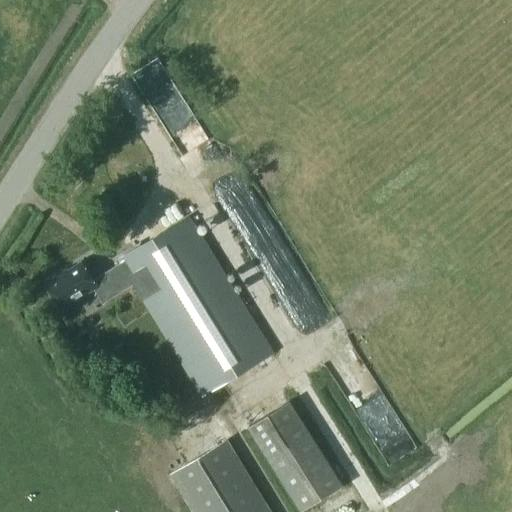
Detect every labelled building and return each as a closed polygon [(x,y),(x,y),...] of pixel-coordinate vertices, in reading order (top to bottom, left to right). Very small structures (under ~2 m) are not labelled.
[(119,259),(121,262),(135,285),(203,395),(273,353),(189,216),(119,259)] [(92,298),(73,266),(45,284),(69,323),(82,315),(93,332),(123,313),(107,289),(92,298)] [(162,354),(135,309),(108,325),(131,363),(147,353),(151,361),(162,354)] [(248,426),(302,511),(344,485),(291,399),(248,426)] [(387,463),(417,450),(402,417),(372,430),(387,463)] [(269,511),(225,441),(172,474),(194,511),(269,511)]
